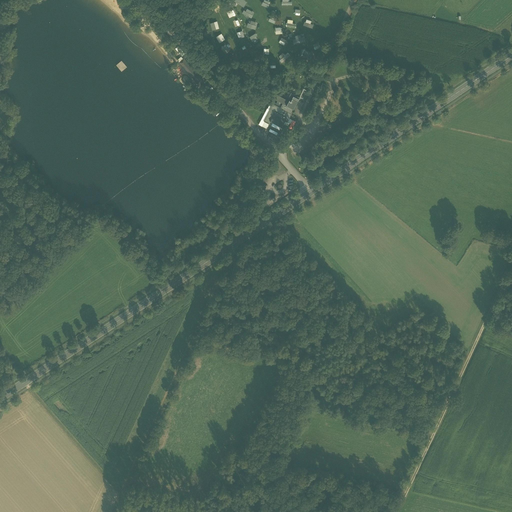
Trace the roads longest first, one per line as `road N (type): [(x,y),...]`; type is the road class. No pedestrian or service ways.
road 1 (secondary): [(309,192),(0,398)]
road 2 (track): [(396,511),(511,265)]
road 3 (secondary): [(511,55),(309,192)]
road 4 (unclassified): [(280,157),(141,0)]
